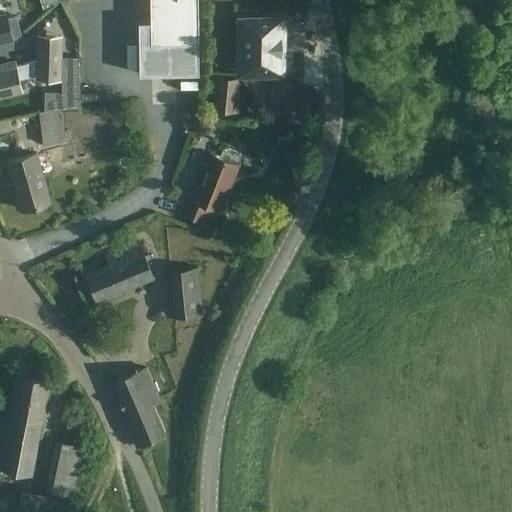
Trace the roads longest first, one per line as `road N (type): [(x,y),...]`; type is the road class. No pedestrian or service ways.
road 1 (unclassified): [(213,511),(234,380),(312,217),(338,133),(321,0)]
road 2 (residential): [(157,511),(91,377),(21,291)]
